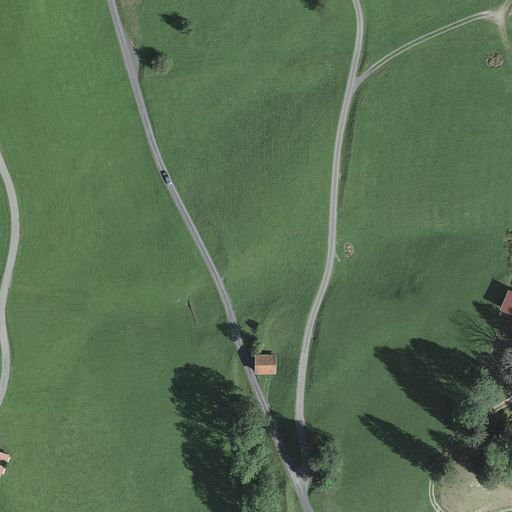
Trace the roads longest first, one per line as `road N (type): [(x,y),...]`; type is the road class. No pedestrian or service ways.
road 1 (track): [(111,0),(153,144),(217,277),(310,511)]
road 2 (track): [(297,485),(305,472),(304,354),(330,262),(338,143),(358,48),(355,0)]
road 3 (unclassified): [(0,162),(15,226),(2,300),(0,397)]
road 4 (track): [(349,88),(426,37),(503,13)]
road 5 (track): [(440,511),(431,494),(438,458),(511,394)]
